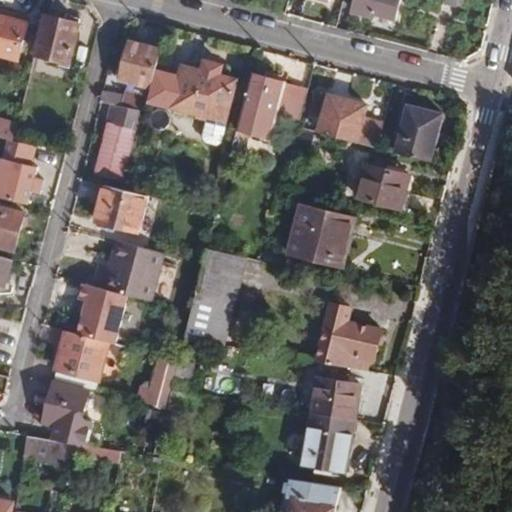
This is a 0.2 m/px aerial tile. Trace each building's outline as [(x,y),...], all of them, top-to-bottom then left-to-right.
[(357,0),(354,12),(376,19),(378,15),(398,19),(402,0),(357,0)] [(457,8),(459,0),(441,0),(441,3),(457,8)] [(29,22),(0,14),(0,54),(19,61),(29,22)] [(73,63),(82,23),(48,15),(38,55),(73,63)] [(125,95),(122,106),(146,112),(163,48),(131,41),(121,81),(129,82),(125,95)] [(222,142),(238,79),(220,74),(222,66),(207,62),(205,69),(183,65),(172,107),(208,117),(203,137),(206,142),(218,145),(222,142)] [(284,82),(253,74),(243,114),(274,122),(284,82)] [(324,113),(319,131),(377,147),(384,121),(366,116),(369,103),(330,92),(329,94),(317,91),(313,109),(324,113)] [(396,151),(433,161),(445,113),(409,104),(396,151)] [(122,106),(112,105),(107,121),(109,122),(96,173),(129,181),(146,112),(122,106)] [(0,136),(14,141),(19,121),(0,116),(0,136)] [(38,146),(14,141),(0,136),(0,158),(1,159),(0,164),(0,196),(31,204),(39,169),(33,167),(38,146)] [(360,199),(403,209),(412,175),(369,163),(360,199)] [(127,190),(105,184),(96,222),(140,234),(150,196),(127,190)] [(289,252),(328,263),(330,257),(345,261),(357,219),(303,203),(289,252)] [(0,246),(17,251),(26,212),(0,205),(0,246)] [(104,288),(131,295),(153,300),(166,252),(117,240),(104,288)] [(192,310),(185,339),(227,346),(249,258),(209,249),(205,263),(192,310)] [(0,285),(7,287),(13,259),(0,255),(0,295),(0,294),(0,293),(0,285)] [(110,342),(118,344),(131,295),(104,288),(87,284),(83,300),(86,300),(92,302),(88,314),(82,335),(110,342)] [(318,362),(367,370),(370,357),(375,358),(382,330),(351,322),(354,309),(332,304),(318,362)] [(82,335),(68,331),(65,341),(59,363),(58,368),(101,378),(110,342),(82,335)] [(141,384),(137,400),(165,406),(179,359),(158,354),(150,386),(141,384)] [(313,412),(356,419),(363,384),(320,377),(313,412)] [(79,433),(90,390),(56,381),(45,423),(79,433)] [(347,471),(354,433),(310,425),(303,464),(347,471)] [(29,435),(25,458),(77,467),(79,456),(80,444),(36,437),(29,435)] [(335,511),(342,487),(292,479),(289,495),(294,496),(290,511),(335,511)] [(0,511),(14,511),(16,501),(0,498),(0,511)]
